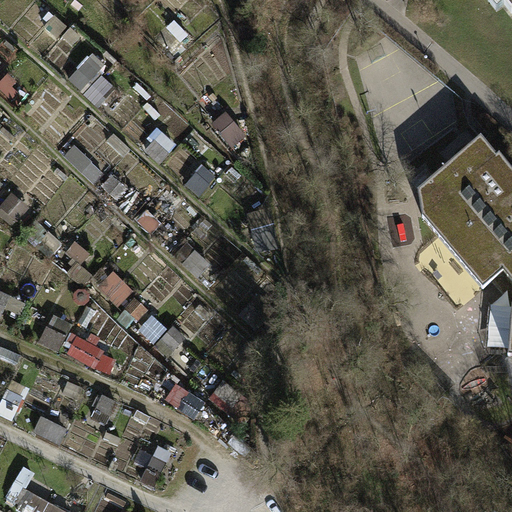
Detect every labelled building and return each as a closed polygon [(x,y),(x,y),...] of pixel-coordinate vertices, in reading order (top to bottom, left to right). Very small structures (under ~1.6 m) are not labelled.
[(511,0),(496,0),(511,17),(511,0)] [(217,124),(236,148),(248,138),(229,114),(217,124)] [(164,166),(180,149),(165,136),(149,153),(164,166)] [(511,174),(481,138),(419,192),(423,218),(484,289),(503,273),(511,283),(511,311),(509,357),(511,356),(511,174)] [(97,185),(106,176),(76,150),(68,159),(97,185)] [(205,198),(218,179),(204,169),(191,188),(205,198)] [(155,237),(171,220),(118,172),(102,190),(155,237)] [(12,199),(5,213),(21,220),(27,206),(12,199)] [(121,306),(136,294),(117,272),(102,284),(121,306)] [(0,319),(5,322),(14,297),(0,291),(0,319)] [(137,297),(126,304),(137,321),(148,314),(137,297)] [(173,356),(187,339),(174,329),(161,346),(173,356)] [(179,388),(169,400),(190,415),(199,403),(179,388)] [(159,448),(146,483),(161,489),(175,454),(159,448)] [(58,491),(25,473),(8,504),(22,511),(80,511),(54,498),(58,491)]
